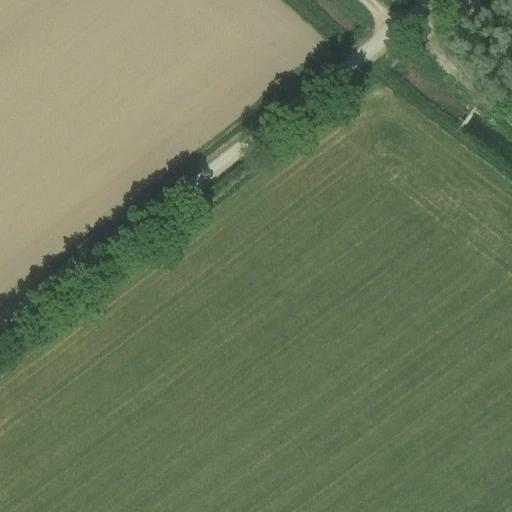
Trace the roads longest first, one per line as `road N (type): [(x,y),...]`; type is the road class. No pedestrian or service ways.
road 1 (unclassified): [(0,335),(433,0)]
road 2 (track): [(511,126),(395,30)]
